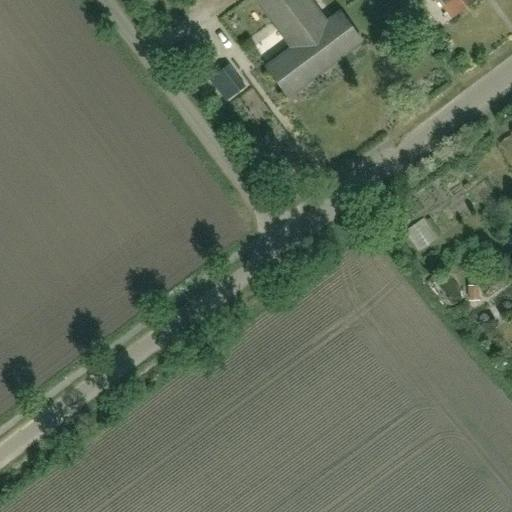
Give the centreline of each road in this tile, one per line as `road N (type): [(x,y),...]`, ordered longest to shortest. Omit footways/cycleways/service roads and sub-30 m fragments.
road 1 (residential): [(289,245),(0,459)]
road 2 (residential): [(102,0),(289,245)]
road 3 (residential): [(511,78),(289,245)]
